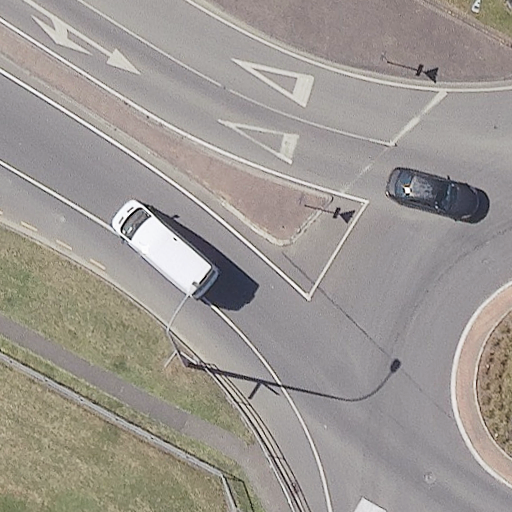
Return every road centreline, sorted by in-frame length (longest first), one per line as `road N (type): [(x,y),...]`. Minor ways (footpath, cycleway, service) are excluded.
road 1 (secondary): [(375,434),(277,333),(119,206),(0,127)]
road 2 (secondary): [(72,0),(213,85),(292,119),(502,178)]
road 3 (secondary): [(375,434),(381,343),(399,283),(440,230),(502,178)]
